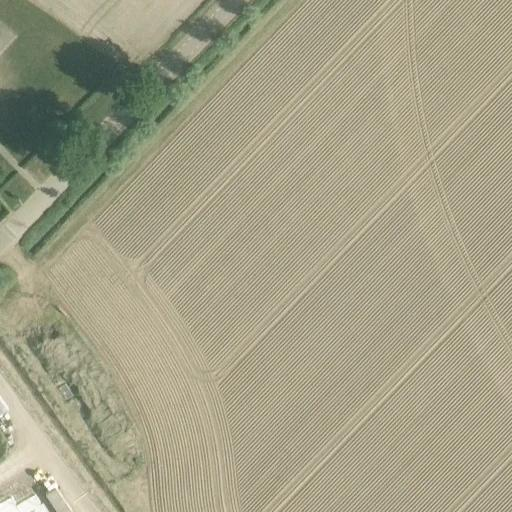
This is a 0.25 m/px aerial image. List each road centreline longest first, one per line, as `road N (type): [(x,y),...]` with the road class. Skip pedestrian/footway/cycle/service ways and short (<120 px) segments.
road 1 (unclassified): [(0,250),(239,0)]
road 2 (residential): [(0,390),(94,511)]
